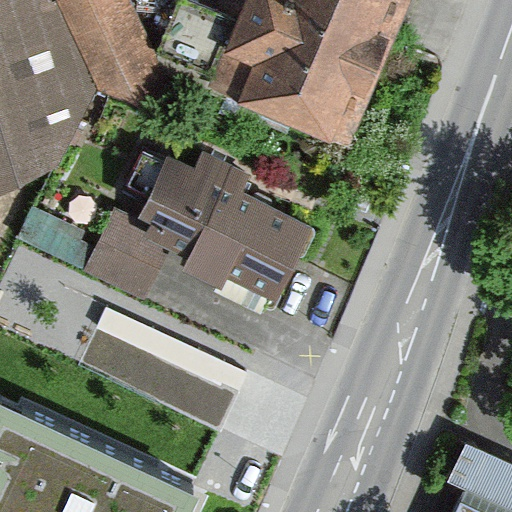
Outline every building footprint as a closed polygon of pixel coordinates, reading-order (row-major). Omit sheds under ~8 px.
[(0,0),(0,175),(66,143),(95,81),(54,0),(0,0)] [(132,0),(54,0),(95,81),(102,97),(165,66),(132,0)] [(240,0),(206,87),(349,143),(404,0),(240,0)] [(159,151),(124,215),(173,241),(257,287),(264,273),(280,282),(308,231),(159,151)] [(147,289),(173,241),(124,215),(113,209),(87,257),(147,289)] [(26,255),(0,308),(0,511),(206,511),(263,393),(187,357),(197,336),(26,255)] [(453,462),(432,511),(511,511),(511,438),(462,419),(446,459),(453,462)]
